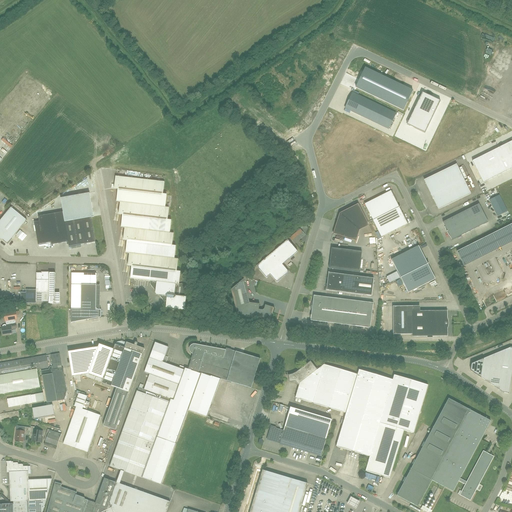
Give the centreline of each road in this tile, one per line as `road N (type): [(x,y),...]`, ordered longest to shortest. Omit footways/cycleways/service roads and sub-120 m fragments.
road 1 (unclassified): [(324,209),(306,139),(353,48),(395,68)]
road 2 (unclassified): [(472,328),(395,174)]
road 3 (unclassified): [(443,369),(279,343)]
road 4 (unclassified): [(246,449),(321,472),(395,511)]
road 5 (unclassified): [(279,343),(124,329)]
road 6 (unclassified): [(279,343),(324,209)]
road 7 (unclassified): [(511,124),(395,68)]
road 8 (unclassified): [(124,329),(0,352)]
